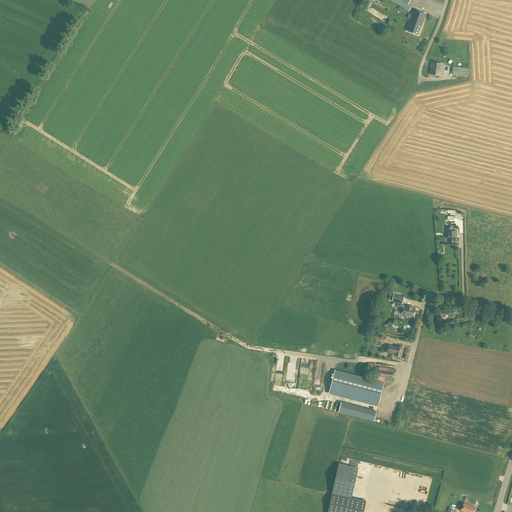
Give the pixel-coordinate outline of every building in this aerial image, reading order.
[(410,0),(399,0),(397,4),(409,12),(412,7),(408,5),(410,0)] [(421,26),(426,14),(414,9),(412,16),(409,14),(407,18),(410,19),(409,22),(410,22),(407,31),(417,35),(421,26)] [(440,76),(441,64),(431,63),(430,68),(431,68),(430,74),(440,76)] [(467,77),(468,68),(453,66),(452,75),(467,77)] [(446,233),(447,238),(446,238),(445,239),(445,241),(446,242),(455,242),(455,235),(456,235),(456,231),(451,231),(451,227),(446,228),(446,233)] [(403,306),(401,313),(399,312),(397,312),(398,311),(395,311),(394,311),(394,313),(394,314),(399,315),(401,315),(401,316),(413,319),(415,308),(403,306)] [(454,319),(453,319),(453,317),(454,316),(453,308),(440,309),(441,320),(446,320),(447,326),(454,325),(454,319)] [(388,345),(386,353),(395,355),(394,356),(401,357),(403,348),(397,346),(397,347),(388,345)] [(394,381),(395,369),(378,367),(377,380),(384,381),(384,380),(394,381)] [(378,406),(383,383),(335,371),(329,393),(378,406)] [(376,411),(359,407),(356,417),(374,421),(376,411)] [(474,505),(476,501),(466,497),(464,501),(474,505)] [(473,511),(475,507),(464,503),(461,511),(463,511),(473,511)]
